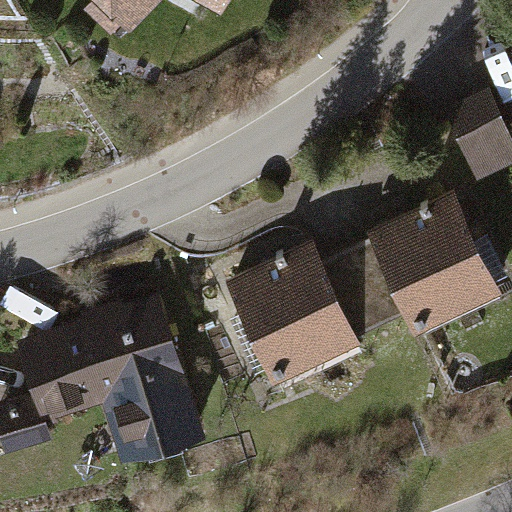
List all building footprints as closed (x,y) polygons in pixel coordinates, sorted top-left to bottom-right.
[(82,0),(118,36),(150,11),(141,0),(186,0),(215,18),(226,0),(82,0)] [(511,135),(495,99),(452,119),(485,189),(511,176),(511,135)] [(462,200),(375,243),(377,247),(413,322),(424,344),(511,301),(462,200)] [(377,247),(330,270),(365,344),(413,322),(377,247)] [(320,249),(233,292),(282,392),(369,351),(365,344),(330,270),(320,249)] [(166,305),(22,351),(39,406),(0,418),(0,426),(13,466),(61,450),(55,431),(110,414),(129,475),(212,449),(166,305)]
